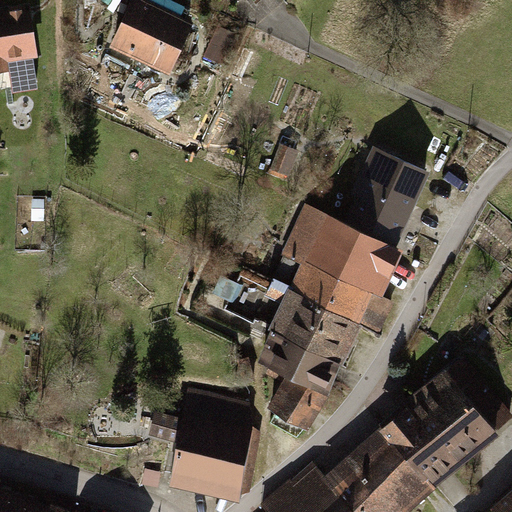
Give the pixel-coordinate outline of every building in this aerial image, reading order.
[(0,71),(20,68),(19,60),(53,54),(43,0),(33,0),(0,5),(0,71)] [(216,23),(158,0),(144,0),(125,47),(195,75),(216,23)] [(207,54),(224,62),(237,34),(220,26),(207,54)] [(412,247),(445,173),(374,142),(345,209),(315,196),(288,255),(311,265),(269,360),(299,374),(284,408),(316,423),(341,366),(365,376),(411,271),(423,277),(432,256),(412,247)] [(8,169),(0,169),(0,247),(8,247),(8,169)] [(426,511),(511,435),(511,424),(456,364),(423,394),(432,404),(344,484),(322,460),(273,505),(279,511),(426,511)] [(265,397),(199,390),(188,484),(255,492),(265,397)] [(88,511),(0,482),(0,511),(88,511)] [(511,511),(511,493),(490,511),(511,511)]
